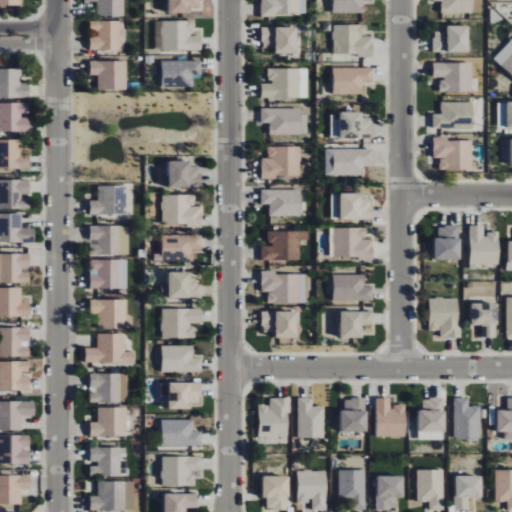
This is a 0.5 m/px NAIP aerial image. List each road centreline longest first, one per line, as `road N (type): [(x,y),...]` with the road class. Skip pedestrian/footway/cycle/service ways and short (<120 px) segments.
road 1 (residential): [(57,511),(57,0)]
road 2 (residential): [(229,511),(229,0)]
road 3 (residential): [(401,368),(401,0)]
road 4 (residential): [(229,368),(511,368)]
